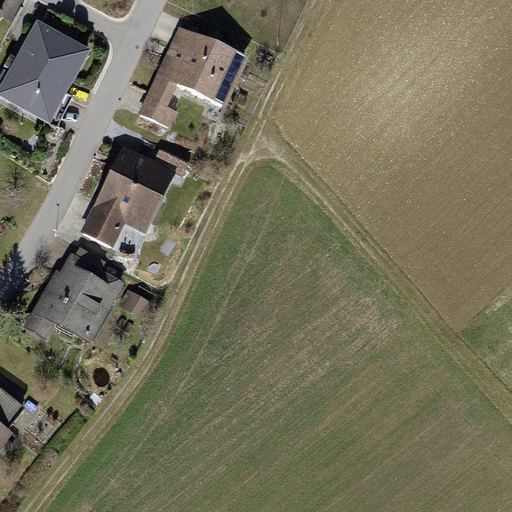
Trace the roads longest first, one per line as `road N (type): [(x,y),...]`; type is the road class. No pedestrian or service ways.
road 1 (track): [(30,511),(142,370),(321,0)]
road 2 (residential): [(134,45),(56,209),(0,295)]
